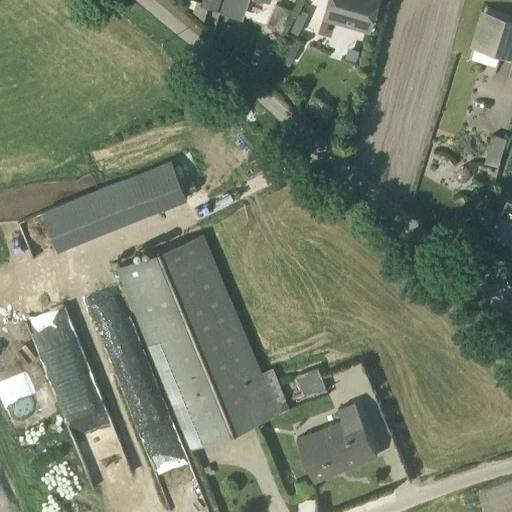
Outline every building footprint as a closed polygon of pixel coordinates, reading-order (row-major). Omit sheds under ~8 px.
[(207,7),(217,10),(220,0),(200,0),(200,1),(196,0),(181,0),(181,4),(192,8),(191,12),(203,21),(207,7)] [(222,0),(219,10),(265,27),(266,25),(281,31),(291,9),(276,2),(267,21),(244,13),(248,0),(222,0)] [(326,0),(322,17),(369,30),(377,0),(326,0)] [(305,11),(300,9),(291,29),(308,36),(311,29),(300,25),(305,11)] [(498,52),(511,56),(511,19),(508,18),(507,21),(481,13),(472,45),(473,45),(471,56),(494,63),(498,52)] [(300,41),(286,34),(274,58),(291,67),(300,50),(296,48),(300,41)] [(256,53),(242,44),(233,57),(247,67),(256,53)] [(506,137),(492,133),(483,161),(497,165),(506,137)] [(511,178),(511,159),(507,158),(500,180),(511,183),(511,178)] [(57,251),(186,198),(170,159),(40,212),(57,251)] [(511,196),(506,194),(489,234),(511,243),(511,196)] [(258,374),(202,232),(116,266),(189,450),(288,411),(271,369),(258,374)] [(5,357),(19,420),(48,414),(34,351),(5,357)] [(90,489),(130,474),(89,367),(49,382),(90,489)] [(294,376),(303,398),(326,390),(317,367),(294,376)] [(376,455),(353,400),(337,408),(341,418),(297,437),(313,481),(376,455)]
